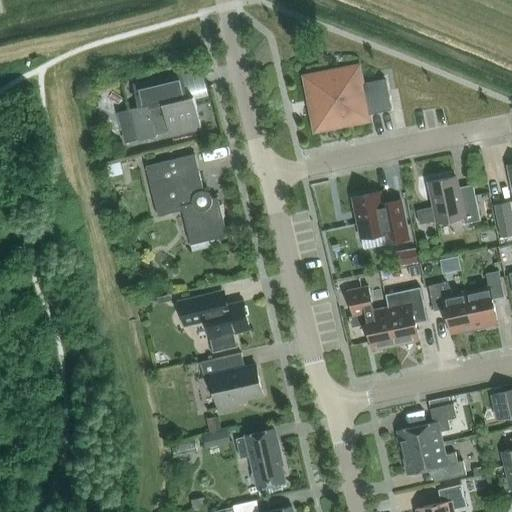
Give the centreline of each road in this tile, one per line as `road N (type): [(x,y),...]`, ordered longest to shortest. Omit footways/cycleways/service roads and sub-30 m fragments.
road 1 (unclassified): [(335,406),(321,392),(269,177)]
road 2 (residential): [(269,177),(504,125)]
road 3 (unclassified): [(269,177),(224,0)]
road 4 (residential): [(335,406),(511,364)]
